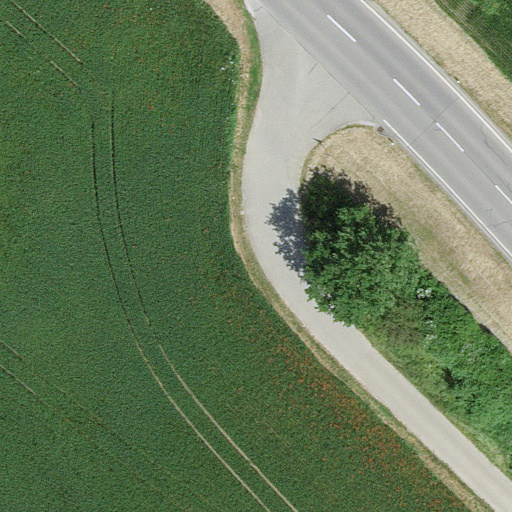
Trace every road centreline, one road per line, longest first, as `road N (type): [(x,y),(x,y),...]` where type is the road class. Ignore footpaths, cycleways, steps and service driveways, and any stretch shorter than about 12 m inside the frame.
road 1 (track): [(511,505),(317,312),(282,255),(270,193),(281,135),(350,37)]
road 2 (tertiary): [(309,0),(511,204)]
